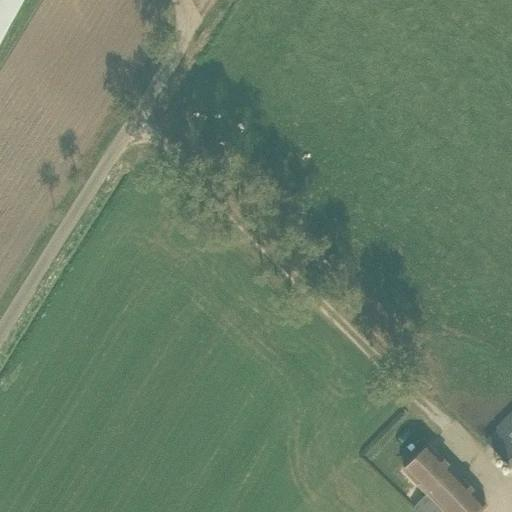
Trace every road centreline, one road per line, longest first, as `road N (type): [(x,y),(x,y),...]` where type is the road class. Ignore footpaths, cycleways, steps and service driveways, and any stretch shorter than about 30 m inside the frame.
road 1 (track): [(449,431),(136,108)]
road 2 (unclassified): [(0,325),(185,30),(170,0)]
